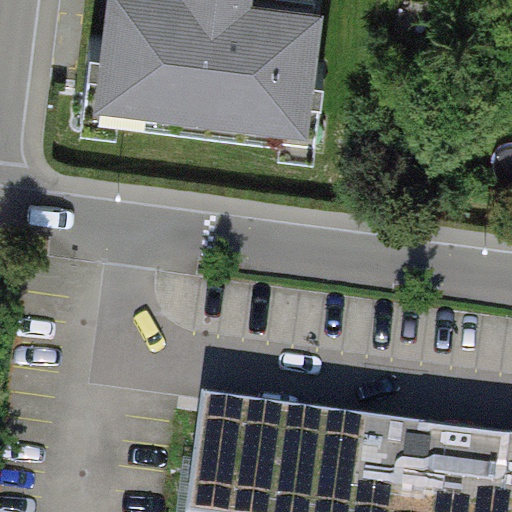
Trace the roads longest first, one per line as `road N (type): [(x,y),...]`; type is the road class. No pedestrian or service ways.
road 1 (residential): [(0,215),(511,283)]
road 2 (residential): [(22,0),(0,173)]
